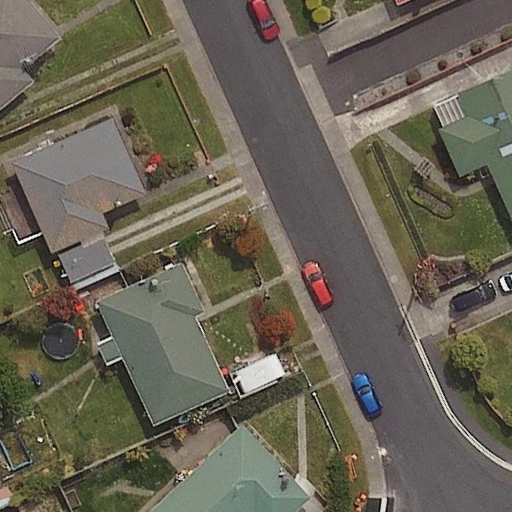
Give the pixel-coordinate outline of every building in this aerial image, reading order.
[(63,36),(33,0),(0,0),(0,110),(38,79),(27,66),(63,36)] [(511,67),(461,90),(472,113),(442,127),(463,174),(490,162),(511,211),(511,67)] [(149,192),(115,115),(14,159),(54,250),(112,225),(106,210),(149,192)] [(207,309),(184,260),(99,299),(157,423),(232,388),(197,314),(207,309)] [(265,350),(226,366),(237,395),(277,379),(265,350)] [(296,511),(313,496),(244,423),(150,511),(296,511)]
